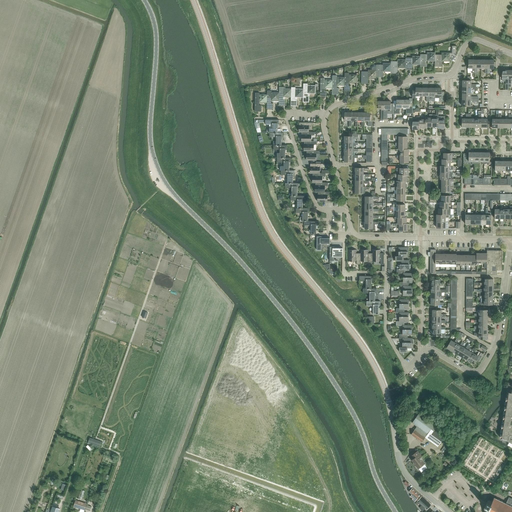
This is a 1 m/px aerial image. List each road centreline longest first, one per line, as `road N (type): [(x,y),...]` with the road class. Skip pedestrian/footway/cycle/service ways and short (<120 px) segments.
road 1 (tertiary): [(394,511),(357,419),(309,344),(158,172),(150,135),(156,29),(144,0)]
road 2 (tertiary): [(446,511),(401,467),(372,361),(271,233),(193,0)]
road 3 (residential): [(493,349),(476,373),(429,350),(404,364),(386,331),(386,237)]
road 4 (residential): [(326,114),(414,78),(450,75),(471,40),(511,53)]
road 5 (residential): [(511,239),(386,237)]
road 6 (residential): [(345,210),(317,207),(286,118)]
